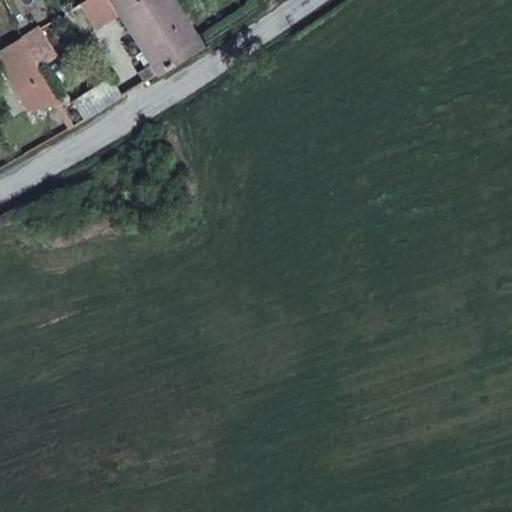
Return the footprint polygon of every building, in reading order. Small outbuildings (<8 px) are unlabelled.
[(57,17),(71,9),(65,0),(55,0),(49,4),(57,17)] [(121,14),(111,0),(65,0),(71,9),(87,33),(121,14)] [(152,63),(196,36),(170,0),(111,0),(121,14),(148,56),(136,63),(140,70),(152,63)] [(40,9),(8,27),(25,55),(51,41),(42,26),(49,22),(40,9)] [(0,72),(16,98),(49,92),(25,55),(8,27),(0,31),(0,72)] [(82,103),(117,83),(106,63),(70,84),(82,103)]
